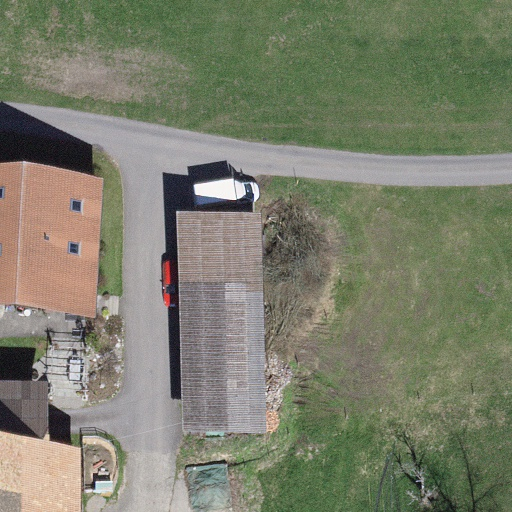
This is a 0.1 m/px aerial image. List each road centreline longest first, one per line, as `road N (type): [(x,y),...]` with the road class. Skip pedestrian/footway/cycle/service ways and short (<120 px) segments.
road 1 (unclassified): [(0,116),(287,164),(511,169)]
road 2 (track): [(146,139),(147,511)]
